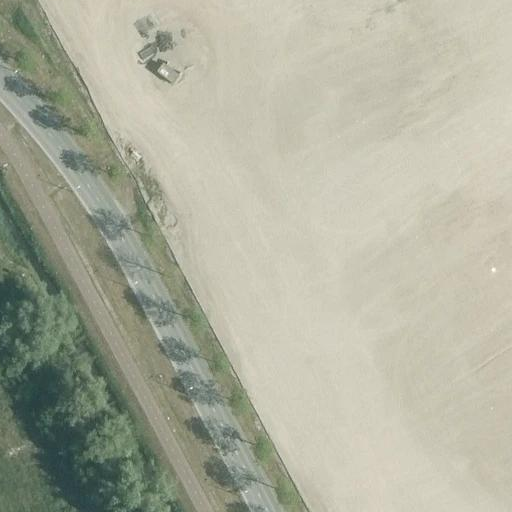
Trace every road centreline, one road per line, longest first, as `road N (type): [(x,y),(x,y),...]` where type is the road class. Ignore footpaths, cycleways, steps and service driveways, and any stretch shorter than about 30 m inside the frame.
road 1 (unclassified): [(0,74),(126,231),(272,511)]
road 2 (track): [(126,231),(158,16)]
